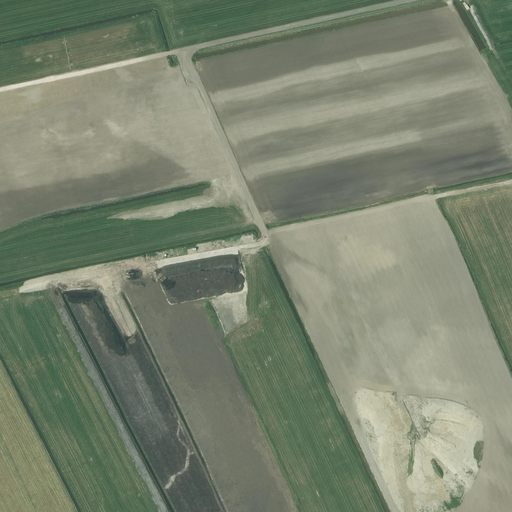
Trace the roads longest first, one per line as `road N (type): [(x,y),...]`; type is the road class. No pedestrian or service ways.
road 1 (track): [(0,90),(408,0)]
road 2 (unknown): [(187,49),(260,221)]
